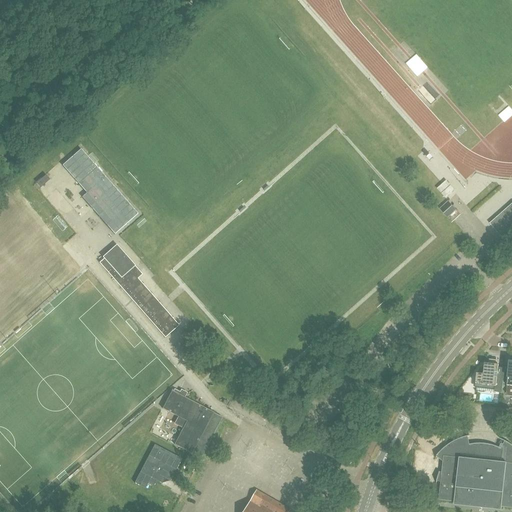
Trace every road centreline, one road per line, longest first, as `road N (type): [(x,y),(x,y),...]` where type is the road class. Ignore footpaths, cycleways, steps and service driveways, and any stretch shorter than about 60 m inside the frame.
road 1 (track): [(0,156),(124,62),(188,0)]
road 2 (tertiary): [(366,510),(405,419),(477,325)]
